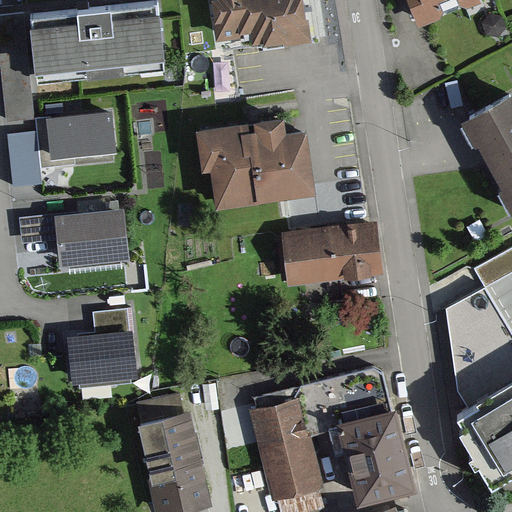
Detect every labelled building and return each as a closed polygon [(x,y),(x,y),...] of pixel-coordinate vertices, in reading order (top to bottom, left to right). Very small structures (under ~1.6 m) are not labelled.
[(210,0),(216,42),(262,36),(263,43),(309,37),(304,0),(210,0)] [(422,0),(423,2),(411,7),(419,26),(480,1),(479,0),(422,0)] [(162,2),(37,15),(43,81),(168,68),(162,2)] [(20,9),(0,10),(0,30),(8,115),(29,113),(20,9)] [(511,98),(465,125),(511,205),(511,98)] [(108,110),(37,117),(42,165),(113,158),(108,110)] [(286,117),(195,127),(200,170),(212,168),(215,201),(314,190),(308,130),(288,133),(286,117)] [(125,203),(20,214),(23,241),(58,237),(60,262),(130,255),(125,203)] [(371,223),(279,236),(286,285),(377,273),(371,223)] [(464,413),(498,473),(511,464),(511,327),(485,280),(448,301),(464,413)] [(95,329),(67,332),(73,380),(138,372),(130,305),(93,309),(95,329)] [(382,370),(246,406),(272,504),(317,492),(304,444),(338,435),(356,504),(414,489),(382,370)] [(193,413),(144,423),(162,511),(188,511),(213,507),(193,413)]
